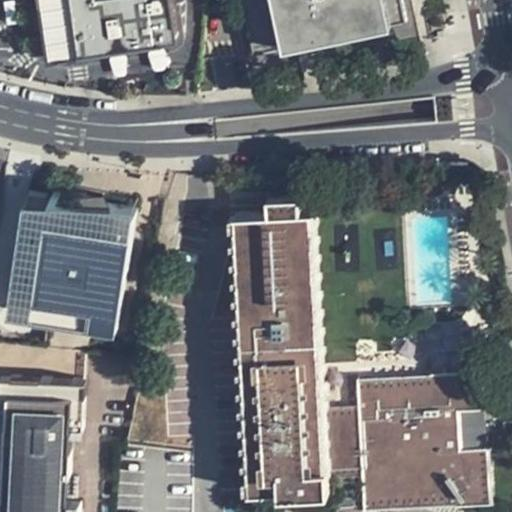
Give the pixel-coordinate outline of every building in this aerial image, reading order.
[(171,0),(38,0),(46,58),(178,40),(171,0)] [(244,0),(256,50),(392,22),(386,0),(244,0)] [(35,204),(72,205),(72,212),(125,214),(126,184),(71,183),(71,176),(36,174),(35,204)] [(162,217),(176,175),(136,174),(133,230),(140,231),(160,231),(162,217)] [(160,231),(170,231),(183,190),(185,175),(176,175),(162,217),(160,231)] [(366,495),(484,490),(482,444),(485,444),(481,370),(360,375),(361,402),(324,403),(313,207),(303,207),(301,192),(269,193),(269,210),(236,211),(250,486),(281,485),(281,489),(327,488),(327,474),(340,474),(364,473),(366,495)] [(160,231),(140,231),(140,246),(158,247),(160,231)] [(169,247),(170,231),(160,231),(158,247),(169,247)] [(4,336),(7,337),(57,342),(61,315),(8,308),(4,336)] [(83,420),(86,373),(0,368),(0,416),(7,416),(6,430),(38,432),(38,424),(36,423),(37,408),(72,409),(72,420),(83,420)] [(3,495),(0,494),(0,511),(79,511),(80,497),(68,496),(72,420),(72,409),(37,408),(36,423),(38,424),(38,432),(6,430),(3,495)] [(490,444),(485,444),(482,444),(484,490),(491,490),(490,444)] [(364,473),(340,474),(340,502),(366,501),(366,495),(364,473)] [(491,499),(491,490),(484,490),(366,495),(366,501),(366,504),(491,499)]
